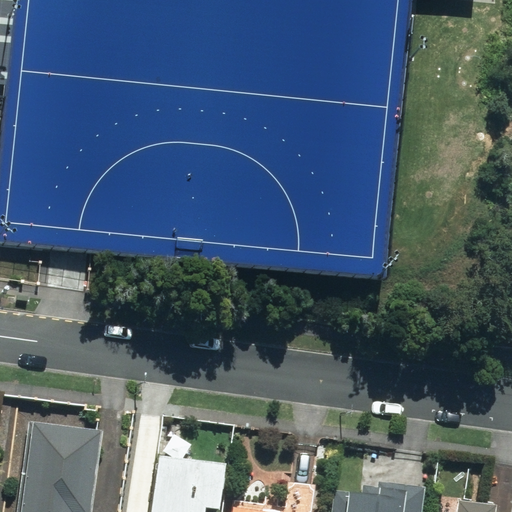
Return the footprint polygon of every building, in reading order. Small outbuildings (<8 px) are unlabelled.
[(24,511),(100,511),(113,432),(39,420),(24,511)] [(134,511),(209,511),(211,506),(225,508),(232,460),(170,452),(167,475),(139,471),(134,511)] [(297,477),(294,508),(235,502),(233,511),(328,511),(329,511),(316,510),(319,479),(297,477)] [(384,490),(334,487),(332,511),(426,511),(428,482),(384,480),(384,490)] [(501,511),(502,499),(460,496),(458,511),(501,511)]
